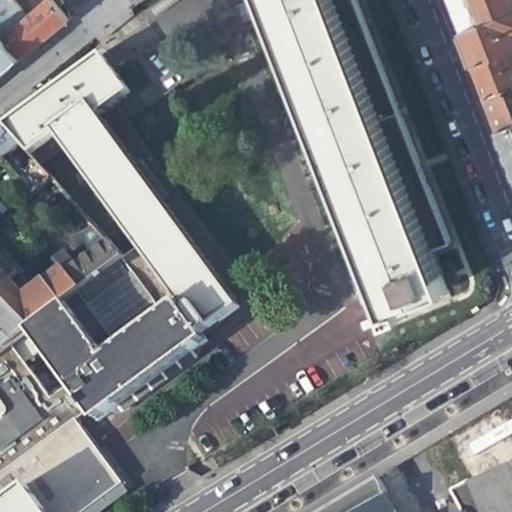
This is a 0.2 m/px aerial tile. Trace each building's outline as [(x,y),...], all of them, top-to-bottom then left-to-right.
[(0,0),(0,32),(23,61),(69,24),(58,0),(53,0),(26,20),(11,1),(12,0),(0,0)] [(264,0),(386,315),(388,314),(391,321),(405,316),(402,308),(447,291),(431,249),(448,242),(355,0),(264,0)] [(511,0),(445,0),(451,12),(461,37),(482,28),(511,16),(511,0)] [(511,16),(482,28),(461,37),(473,70),(511,54),(511,16)] [(0,78),(23,61),(0,32),(0,78)] [(511,54),(473,70),(485,99),(511,89),(511,54)] [(52,399),(14,347),(10,350),(0,358),(0,511),(85,511),(122,487),(124,486),(82,429),(81,430),(75,422),(88,412),(94,420),(109,410),(117,404),(131,394),(133,398),(137,398),(140,402),(197,359),(192,352),(206,341),(201,335),(238,308),(98,116),(128,94),(102,57),(77,74),(4,125),(23,147),(30,155),(56,137),(139,251),(126,260),(87,291),(37,329),(32,334),(69,386),(52,399)] [(511,127),(511,89),(485,99),(498,133),(511,127)] [(11,158),(23,147),(4,125),(0,121),(0,157),(6,163),(36,196),(53,180),(38,164),(27,175),(11,158)] [(511,127),(498,133),(511,167),(511,127)] [(61,264),(67,270),(87,291),(126,260),(110,242),(80,266),(71,256),(61,264)] [(0,289),(37,329),(87,291),(67,270),(29,299),(12,283),(20,276),(0,253),(0,289)] [(1,338),(10,350),(14,347),(32,334),(37,329),(0,289),(0,319),(11,330),(1,338)] [(124,413),(140,402),(137,398),(133,398),(131,394),(117,404),(109,410),(112,413),(116,415),(121,415),(124,413)] [(511,511),(511,468),(472,486),(471,484),(450,496),(458,511),(393,511),(374,482),(325,511),(511,511)] [(119,511),(133,503),(122,487),(85,511),(119,511)]
